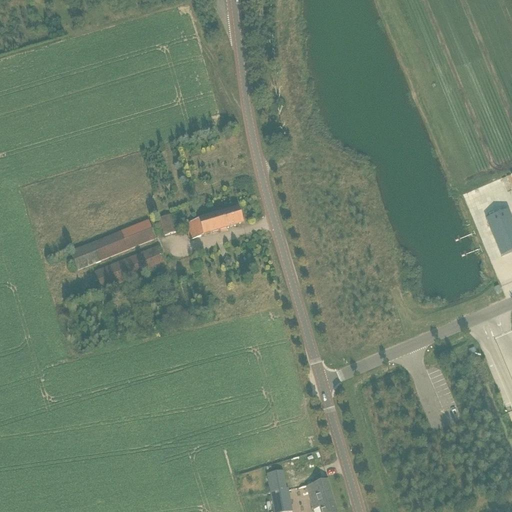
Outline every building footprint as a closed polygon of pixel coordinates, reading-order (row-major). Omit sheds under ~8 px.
[(184,225),(189,241),(195,239),(204,237),(236,227),(235,226),(243,224),(239,209),(231,212),(231,211),(199,220),(199,221),(184,225)] [(511,253),(511,219),(509,211),(486,220),(502,258),(511,253)] [(160,219),(165,237),(176,233),(171,216),(160,219)] [(93,245),(71,253),(78,272),(100,263),(156,240),(149,222),(93,245)] [(102,292),(166,266),(159,248),(95,274),(102,292)] [(267,475),(270,493),(273,511),(292,511),(288,489),(286,490),(283,472),(267,475)] [(336,511),(328,481),(313,486),(306,488),(314,511),(320,510),(320,511),(336,511)]
